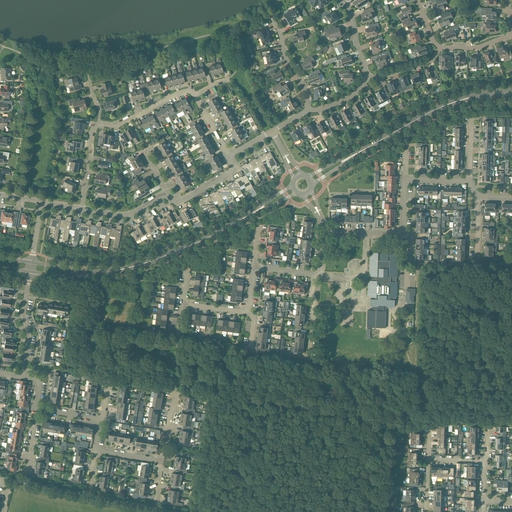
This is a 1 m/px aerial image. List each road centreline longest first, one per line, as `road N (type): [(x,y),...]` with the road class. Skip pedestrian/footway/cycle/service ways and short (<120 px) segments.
road 1 (unclassified): [(168,511),(0,478)]
road 2 (tertiary): [(122,269),(258,209)]
road 3 (tertiary): [(350,157),(459,100)]
